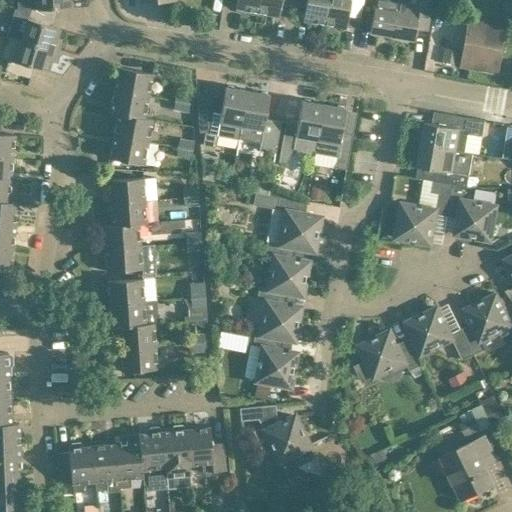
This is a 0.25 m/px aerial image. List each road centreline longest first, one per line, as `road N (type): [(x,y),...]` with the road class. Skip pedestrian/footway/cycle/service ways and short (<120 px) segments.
road 1 (residential): [(397,80),(134,31),(112,35)]
road 2 (residential): [(333,309),(344,222),(379,190),(397,80)]
road 3 (residential): [(37,311),(56,114)]
road 4 (residential): [(38,409),(203,400)]
road 5 (residential): [(333,309),(388,300),(474,259)]
